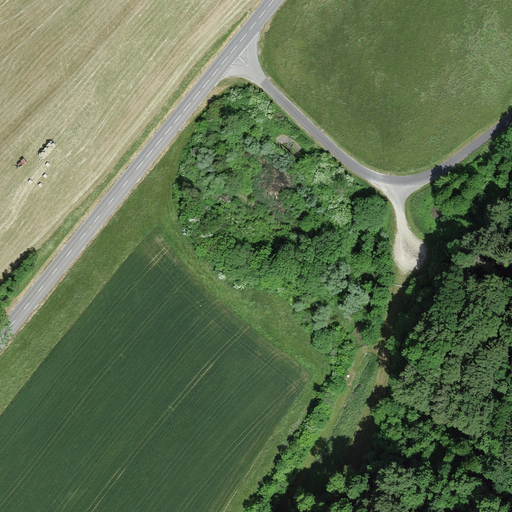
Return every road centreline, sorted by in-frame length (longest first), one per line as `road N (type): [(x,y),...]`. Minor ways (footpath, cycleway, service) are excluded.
road 1 (tertiary): [(0,337),(233,49)]
road 2 (unclassified): [(511,117),(426,177),(386,179),(350,163),(233,49)]
